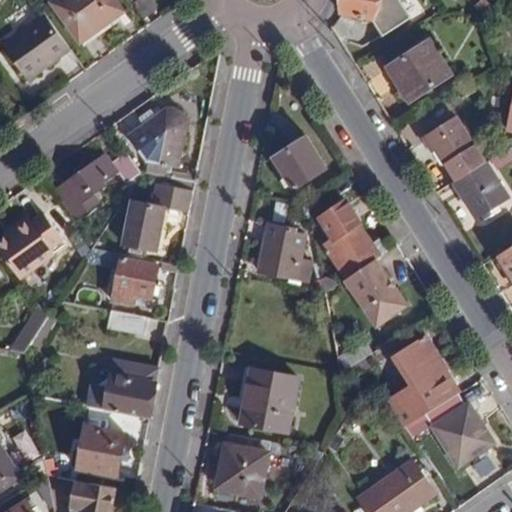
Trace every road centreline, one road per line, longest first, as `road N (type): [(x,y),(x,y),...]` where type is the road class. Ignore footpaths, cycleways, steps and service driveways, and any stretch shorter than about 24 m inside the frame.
road 1 (residential): [(161,511),(264,23)]
road 2 (residential): [(511,366),(298,15)]
road 3 (residential): [(233,5),(0,168)]
